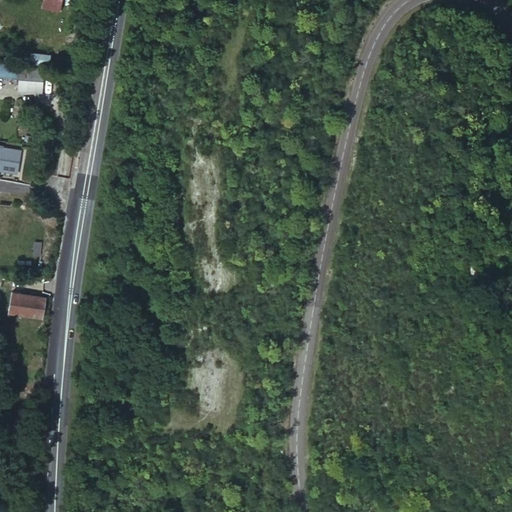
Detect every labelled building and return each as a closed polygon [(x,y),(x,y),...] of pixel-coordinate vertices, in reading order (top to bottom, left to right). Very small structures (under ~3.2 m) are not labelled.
[(42,0),(40,9),(60,13),(62,0),(42,0)] [(40,45),(40,37),(29,36),(30,44),(40,45)] [(48,65),(48,54),(19,52),(19,64),(48,65)] [(44,87),(45,77),(31,75),(31,86),(44,87)] [(0,172),(19,174),(21,149),(0,147),(0,172)] [(38,268),(38,254),(30,254),(30,268),(38,268)] [(47,319),(48,298),(14,298),(14,320),(47,319)]
